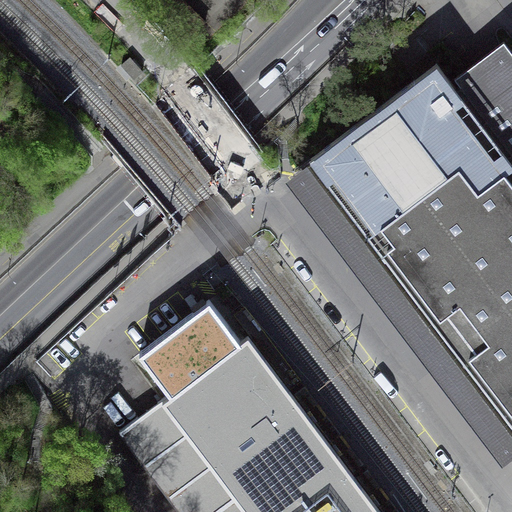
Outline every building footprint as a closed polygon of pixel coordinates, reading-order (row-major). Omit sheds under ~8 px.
[(147,0),(187,40),(205,22),(183,0),(147,0)] [(511,50),(504,40),(479,58),(454,77),(460,85),(456,88),(436,63),(310,158),(511,423),(511,50)] [(125,61),(121,64),(134,78),(142,71),(130,57),(125,61)] [(0,160),(0,161),(8,168),(30,141),(21,134),(17,131),(8,142),(12,145),(0,160)] [(381,511),(247,335),(239,341),(209,301),(197,309),(141,352),(150,364),(172,392),(121,430),(165,489),(183,511),(381,511)]
